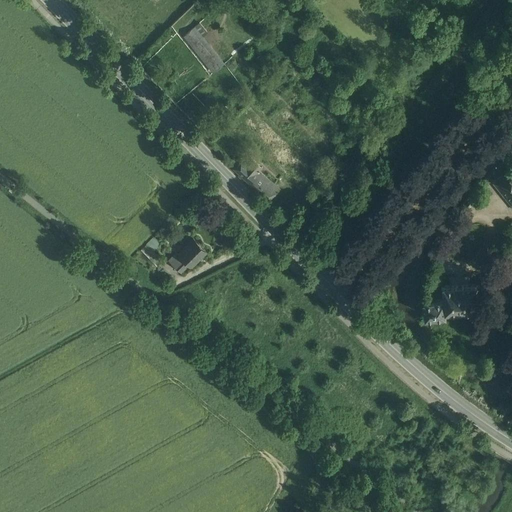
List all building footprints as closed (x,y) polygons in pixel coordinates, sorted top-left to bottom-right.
[(208,32),(200,23),(191,30),(221,67),(224,63),(203,36),(208,32)] [(221,67),(191,30),(186,34),(215,71),(221,67)] [(215,71),(186,34),(184,35),(213,72),(215,71)] [(263,167),(251,156),(248,160),(244,156),(237,163),(233,167),(268,198),(270,199),(281,188),(260,170),(263,167)] [(511,167),(494,182),(511,203),(511,167)] [(140,250),(155,265),(162,258),(153,250),(160,243),(153,237),(140,250)] [(206,251),(193,239),(179,253),(182,256),(189,263),(191,265),(206,251)] [(170,261),(174,265),(182,256),(179,253),(170,261)] [(182,256),(174,265),(181,272),(189,263),(182,256)] [(445,298),(447,311),(479,309),(477,284),(444,285),(445,298)] [(447,311),(445,298),(424,299),(426,317),(447,315),(447,311)]
